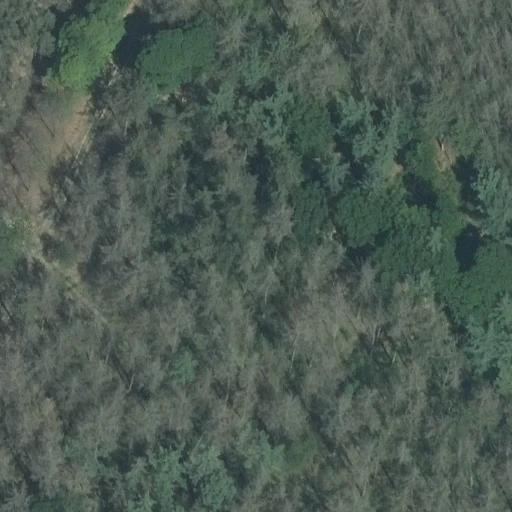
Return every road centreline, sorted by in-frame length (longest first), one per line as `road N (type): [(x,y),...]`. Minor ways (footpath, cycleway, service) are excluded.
road 1 (track): [(332,511),(193,424),(0,230)]
road 2 (track): [(0,325),(154,0)]
